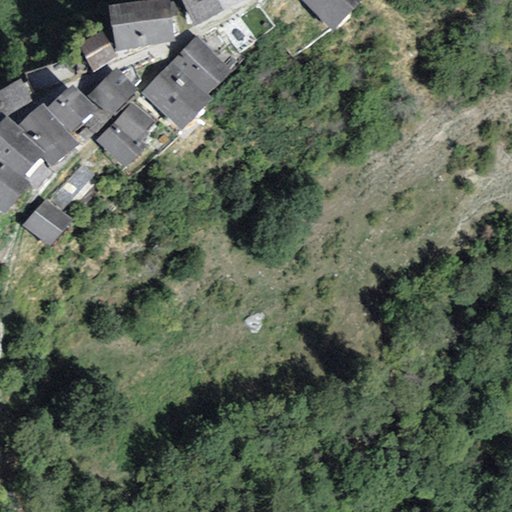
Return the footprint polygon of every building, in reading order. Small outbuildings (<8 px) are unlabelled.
[(190,0),(199,17),(231,0),(190,0)] [(302,0),(335,29),(361,0),(302,0)] [(170,1),(121,6),(125,43),(174,38),(170,1)] [(104,31),(77,46),(89,67),(116,52),(104,31)] [(197,35),(177,52),(210,90),(230,73),(197,35)] [(176,124),(205,98),(175,64),(146,91),(176,124)] [(127,97),(111,74),(89,89),(105,112),(127,97)] [(0,86),(0,106),(23,95),(14,79),(0,86)] [(76,131),(96,115),(75,90),(55,107),(76,131)] [(24,122),(59,158),(74,143),(40,107),(24,122)] [(154,127),(131,107),(102,139),(126,159),(154,127)] [(0,124),(0,149),(27,172),(43,154),(4,120),(0,124)] [(0,201),(5,205),(24,182),(0,163),(0,201)] [(42,203),(27,227),(53,243),(68,219),(42,203)]
